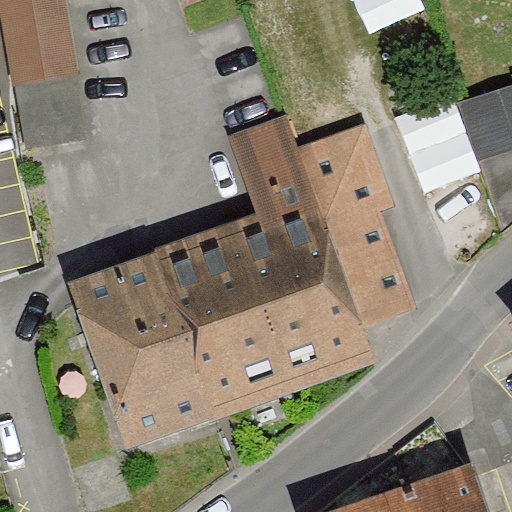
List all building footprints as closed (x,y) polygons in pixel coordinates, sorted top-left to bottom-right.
[(72,78),(60,0),(0,0),(0,53),(5,87),(72,78)] [(374,0),(382,30),(423,19),(418,0),(374,0)] [(470,166),(511,154),(511,77),(450,96),(470,166)] [(358,128),(349,131),(349,130),(290,148),(280,119),(217,141),(226,167),(223,169),(239,221),(40,286),(97,456),(361,369),(348,331),(406,314),(375,215),(388,210),(358,128)] [(511,306),(498,317),(511,334),(511,306)] [(452,511),(443,476),(316,511),(452,511)]
